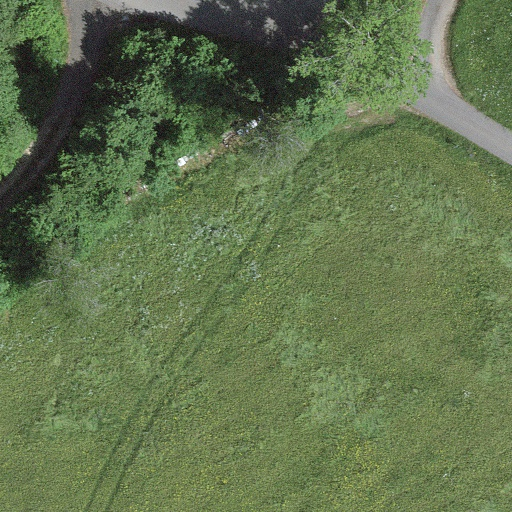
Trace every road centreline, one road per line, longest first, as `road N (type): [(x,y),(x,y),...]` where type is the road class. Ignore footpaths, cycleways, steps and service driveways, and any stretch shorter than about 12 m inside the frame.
road 1 (unclassified): [(251,19),(447,112)]
road 2 (track): [(85,0),(59,76),(0,166)]
